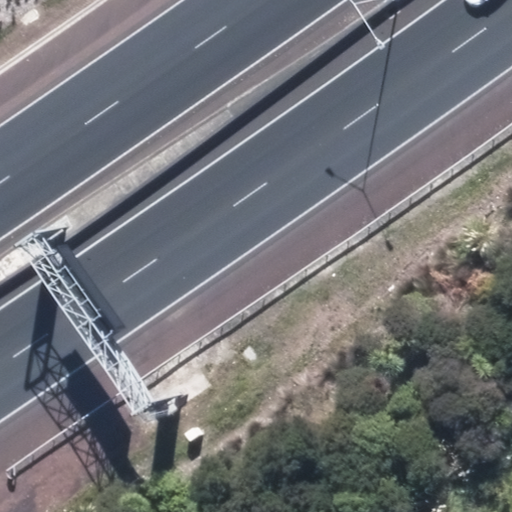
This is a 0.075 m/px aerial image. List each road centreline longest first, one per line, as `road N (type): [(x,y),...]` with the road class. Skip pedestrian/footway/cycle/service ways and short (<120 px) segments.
road 1 (motorway): [(511,12),(0,376)]
road 2 (motorway): [(0,149),(219,0)]
